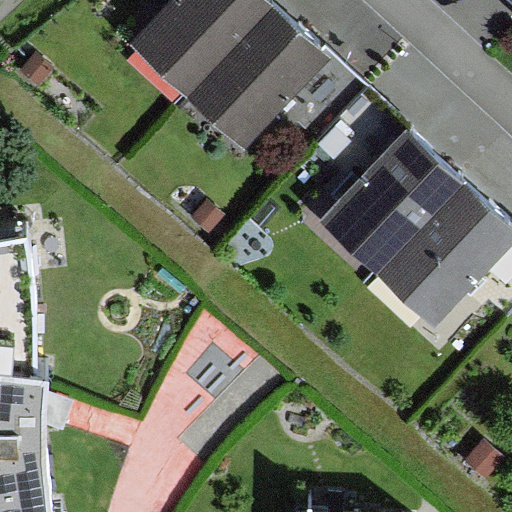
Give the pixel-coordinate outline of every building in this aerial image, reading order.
[(166,95),(256,0),(142,0),(106,38),(166,95)] [(304,137),(358,81),(272,0),(256,0),(166,95),(220,146),(264,99),(304,137)] [(511,0),(498,0),(511,13),(511,0)] [(444,159),(358,81),(304,137),(336,168),(299,208),(354,258),(444,159)] [(511,220),(444,159),(354,258),(412,311),(457,262),(511,312),(511,220)] [(0,399),(0,511),(9,511),(0,401),(0,399)]
